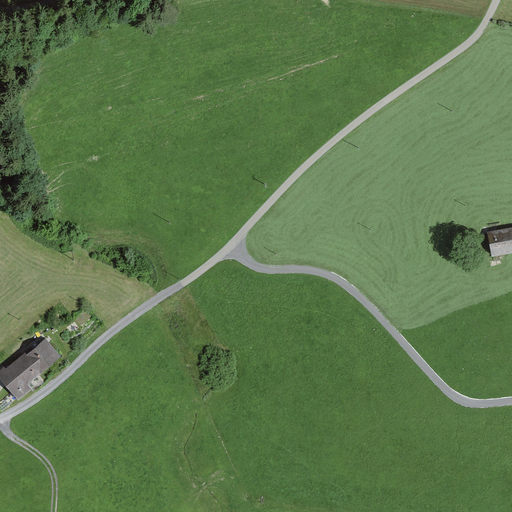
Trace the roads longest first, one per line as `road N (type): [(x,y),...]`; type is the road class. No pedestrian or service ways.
road 1 (unclassified): [(495,0),(473,36),(306,162),(231,245)]
road 2 (unclassified): [(231,245),(253,266),(310,270),(343,283),(455,397),(511,401)]
road 3 (unclassified): [(231,245),(0,416)]
